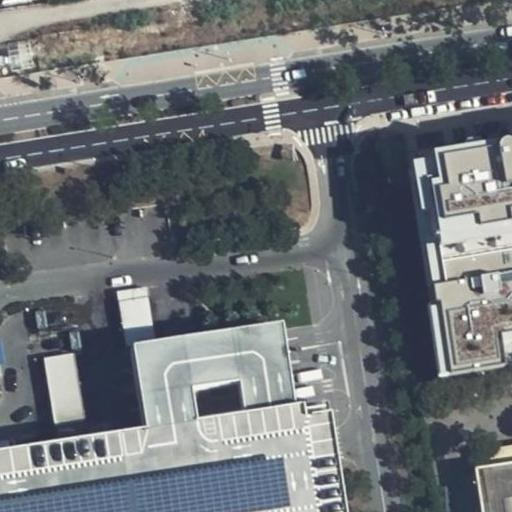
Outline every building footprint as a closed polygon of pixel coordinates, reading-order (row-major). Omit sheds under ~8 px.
[(511,142),(411,156),(441,377),(504,369),(501,346),(511,344),(511,142)] [(146,287),(115,291),(121,333),(152,328),(146,287)] [(349,511),(332,399),(296,405),(294,390),(286,339),(283,322),(130,345),(143,430),(0,451),(0,511),(349,511)] [(71,350),(40,355),(51,425),(82,420),(71,350)] [(511,511),(511,469),(475,475),(479,511),(511,511)]
